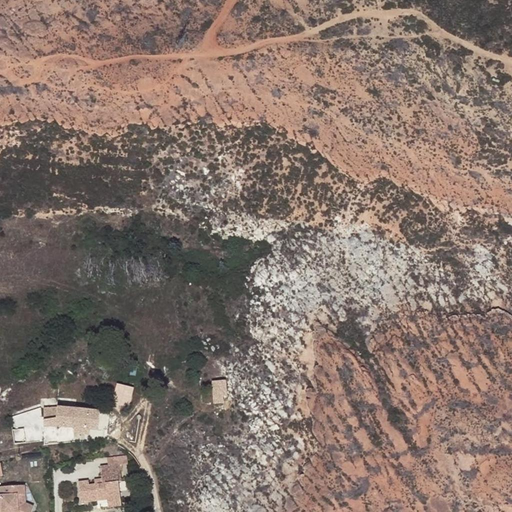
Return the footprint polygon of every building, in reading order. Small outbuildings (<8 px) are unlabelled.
[(220,393),(227,392),(227,371),(215,371),(215,389),(219,388),(220,393)] [(108,408),(123,409),(126,386),(110,384),(108,408)] [(43,408),(43,415),(53,417),(54,409),(43,408)] [(83,428),(91,429),(96,430),(97,412),(54,409),(53,417),(43,415),(41,425),(71,428),(70,433),(83,435),(83,428)] [(27,425),(37,423),(35,413),(25,415),(27,425)] [(124,457),(104,460),(105,467),(114,466),(125,465),(124,457)] [(105,467),(97,468),(98,482),(98,488),(90,488),(83,489),(83,484),(74,484),(76,503),(101,501),(101,503),(115,502),(113,485),(118,484),(114,466),(105,467)] [(0,511),(29,511),(31,508),(23,505),(22,487),(2,489),(3,496),(0,496),(0,511)] [(116,508),(115,502),(101,503),(102,510),(116,508)]
